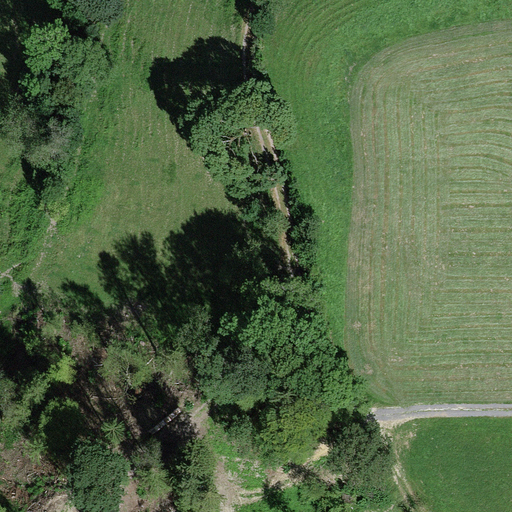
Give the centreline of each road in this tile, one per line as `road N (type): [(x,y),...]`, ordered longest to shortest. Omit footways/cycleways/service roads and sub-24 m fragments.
road 1 (track): [(511,412),(370,415),(326,367),(251,89),(254,31),(270,0)]
road 2 (track): [(288,245),(253,347),(210,418),(112,511)]
